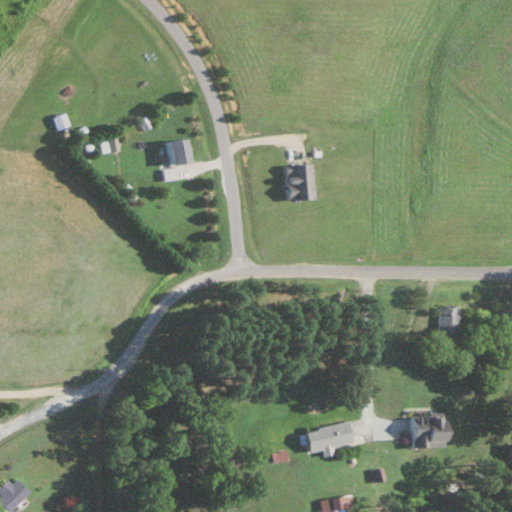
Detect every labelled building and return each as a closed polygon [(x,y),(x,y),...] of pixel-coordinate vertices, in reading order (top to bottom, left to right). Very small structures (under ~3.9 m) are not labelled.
[(115,148),(113,133),(96,135),(98,150),(115,148)] [(166,162),(185,158),(180,135),(162,138),(166,162)] [(282,161),(283,196),(310,196),(309,160),(282,161)] [(435,303),(435,334),(455,334),(454,303),(435,303)] [(407,414),(408,444),(440,444),(439,413),(407,414)] [(329,444),(349,440),(345,419),(301,427),(305,450),(319,447),(320,453),(330,451),(329,444)] [(511,440),(503,440),(504,463),(511,462),(511,440)] [(26,489),(10,473),(0,482),(0,501),(6,509),(26,489)] [(341,511),(341,505),(349,504),(348,492),(320,496),(322,510),(329,509),(329,511),(341,511)]
